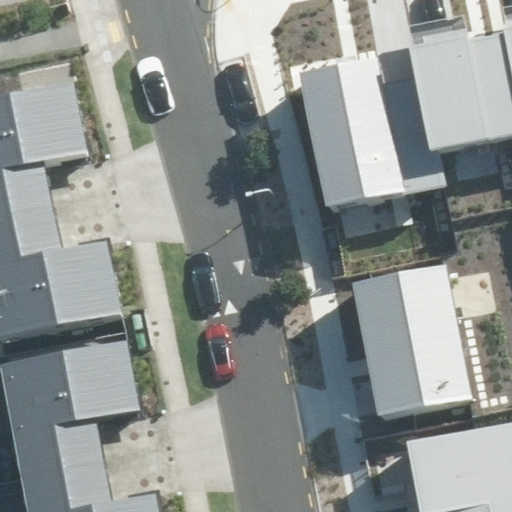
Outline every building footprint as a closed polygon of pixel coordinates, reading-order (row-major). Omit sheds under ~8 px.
[(300,74),(325,207),(440,185),(434,152),(511,137),(511,25),(409,46),(416,77),(383,83),(379,59),(300,74)] [(0,96),(0,335),(122,311),(107,240),(62,249),(44,163),(87,154),(72,82),(0,96)] [(352,282),(377,414),(470,397),(445,265),(352,282)] [(125,341),(1,365),(29,511),(158,511),(155,493),(113,502),(95,420),(137,411),(125,341)] [(511,511),(511,422),(408,443),(420,511),(442,511),(449,511),(511,511)]
